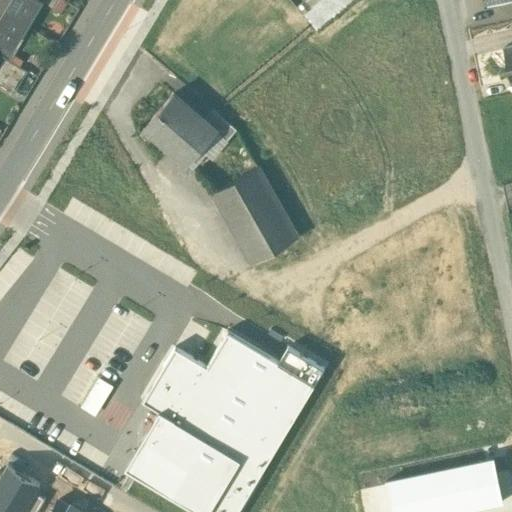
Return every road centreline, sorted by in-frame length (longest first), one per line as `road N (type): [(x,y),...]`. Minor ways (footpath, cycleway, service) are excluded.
road 1 (residential): [(511,316),(445,0)]
road 2 (unknown): [(122,0),(265,111),(261,145),(214,165)]
road 3 (tertiary): [(0,189),(114,0)]
road 4 (unknown): [(214,165),(272,329)]
road 5 (residential): [(0,429),(138,511)]
